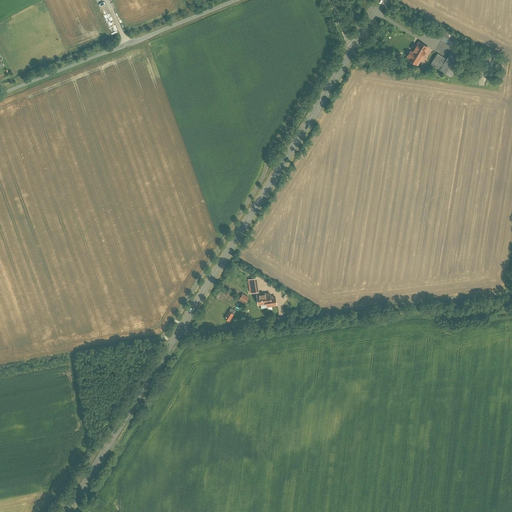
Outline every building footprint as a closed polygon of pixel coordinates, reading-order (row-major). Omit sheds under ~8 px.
[(456,39),(442,30),(437,38),(451,46),(456,39)] [(417,67),(428,49),(417,42),(411,52),(408,50),(404,56),(408,58),(407,61),(417,67)] [(460,61),(449,54),(445,60),(436,54),(430,65),(449,77),(460,61)] [(255,278),(249,279),(250,288),(251,293),(257,292),(255,278)] [(270,293),(257,295),(259,304),(266,303),(267,306),(276,305),(275,296),(270,297),(270,293)] [(241,297),(239,300),(245,303),(248,297),(243,294),(241,297)] [(229,311),(225,318),(229,321),(236,310),(231,308),(229,311)]
